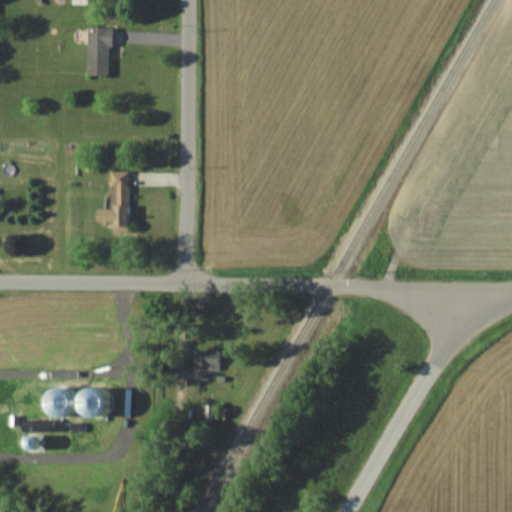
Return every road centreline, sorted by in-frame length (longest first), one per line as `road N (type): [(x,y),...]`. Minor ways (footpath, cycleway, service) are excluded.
road 1 (residential): [(511,285),(0,281)]
road 2 (residential): [(183,284),(186,0)]
road 3 (residential): [(345,511),(429,368),(447,323),(450,286)]
